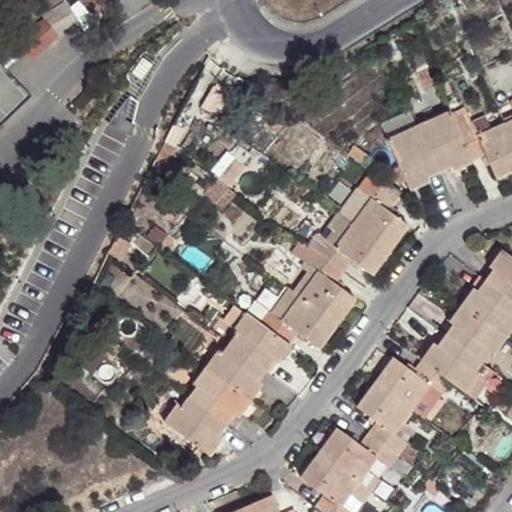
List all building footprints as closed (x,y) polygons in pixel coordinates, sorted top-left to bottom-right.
[(97,17),(80,0),(74,0),(71,3),(75,9),(83,25),(85,29),(97,17)] [(89,0),(80,0),(97,17),(102,13),(89,0)] [(89,0),(102,13),(114,0),(89,0)] [(59,36),(83,25),(75,9),(59,11),(47,16),(59,36)] [(45,14),(11,44),(29,63),(59,36),(47,16),(45,14)] [(485,156),(495,179),(511,171),(511,120),(476,136),(470,121),(455,126),(449,110),(429,120),(432,125),(407,135),(404,130),(387,138),(385,139),(408,191),(429,182),(426,175),(451,165),(454,170),(485,156)] [(407,135),(432,125),(429,120),(414,126),(408,113),(381,124),(387,138),(404,130),(407,135)] [(189,128),(169,119),(162,136),(178,149),(189,128)] [(162,136),(152,154),(169,166),(178,149),(162,136)] [(239,144),(231,155),(247,165),(254,156),(239,144)] [(371,198),(352,223),(342,216),(324,240),(322,238),(305,263),(317,272),(298,296),(289,289),(271,313),(268,310),(260,322),(234,305),(223,322),(236,332),(222,354),(218,351),(193,384),(197,388),(180,407),(178,405),(164,423),(210,457),(223,439),(219,434),(235,414),(239,416),(265,382),(261,379),(275,360),(279,362),(298,333),(320,348),(355,298),(336,284),(353,261),(374,274),(409,227),(390,211),(398,198),(367,178),(358,190),(371,198)] [(119,223),(113,235),(124,243),(131,230),(119,223)] [(170,232),(159,245),(166,252),(177,238),(170,232)] [(475,373),(491,351),(495,355),(511,332),(511,257),(501,250),(489,266),(493,270),(478,290),(473,288),(449,322),(453,325),(437,345),(434,343),(415,372),(393,358),(356,407),(377,421),(360,443),(337,427),(301,477),(324,494),(316,506),(323,511),(349,511),(346,509),(356,497),(363,503),(408,444),(394,433),(431,385),(443,395),(453,383),(467,393),(479,376),(475,373)] [(479,376),(467,393),(480,403),(493,386),(479,376)] [(295,511),(293,511),(279,511),(271,495),(232,511),(295,511)]
